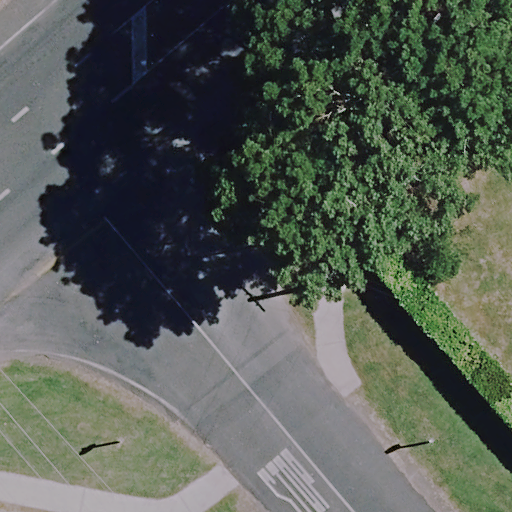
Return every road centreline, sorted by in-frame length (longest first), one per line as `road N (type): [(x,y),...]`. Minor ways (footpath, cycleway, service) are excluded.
road 1 (residential): [(34,135),(349,511)]
road 2 (tertiary): [(192,0),(34,135)]
